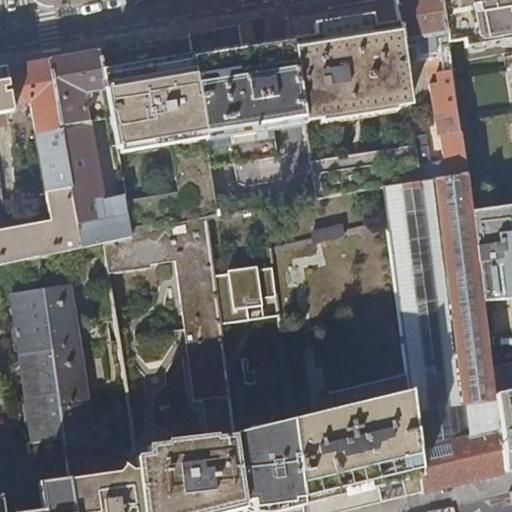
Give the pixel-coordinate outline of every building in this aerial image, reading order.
[(401,43),(402,43),(392,0),(381,0),(340,7),(288,17),(292,46),(304,123),(409,105),(401,43)] [(392,0),(402,43),(419,41),(421,55),(424,55),(437,137),(441,137),(445,168),(432,171),(427,145),(415,147),(420,181),(463,174),(445,46),(441,46),(442,51),(435,52),(434,38),(444,36),(438,0),(392,0)] [(511,0),(438,0),(444,36),(445,45),(463,42),(464,49),(511,41),(511,0)] [(146,42),(99,51),(106,91),(116,151),(181,138),(190,190),(125,202),(132,238),(204,220),(220,217),(212,169),(194,62),(165,67),(160,40),(146,42)] [(292,46),(194,62),(212,169),(281,157),(276,127),(304,123),(292,46)] [(73,55),(48,60),(70,187),(81,250),(101,245),(132,238),(125,202),(125,198),(102,203),(83,96),(106,91),(99,51),(73,55)] [(26,64),(4,67),(12,113),(15,112),(17,121),(25,120),(24,111),(25,111),(24,105),(29,103),(45,192),(70,187),(48,60),(26,64)] [(0,68),(0,267),(81,250),(70,187),(45,192),(51,220),(0,230),(0,114),(12,113),(4,67),(0,68)] [(383,188),(420,181),(415,147),(415,145),(311,164),(316,200),(383,188)] [(463,174),(420,181),(383,188),(406,376),(422,494),(471,481),(504,474),(494,397),(492,383),(490,369),(481,306),(469,217),(463,174)] [(204,220),(219,326),(248,322),(247,310),(262,307),(261,300),(276,299),(263,209),(220,217),(204,220)] [(511,210),(469,217),(481,306),(511,301),(511,210)] [(219,326),(204,220),(132,238),(101,245),(105,273),(147,271),(147,268),(175,264),(193,405),(202,404),(207,444),(147,452),(148,462),(135,464),(136,473),(141,511),(245,511),(244,503),(235,436),(219,326)] [(313,234),(315,245),(344,237),(343,226),(313,234)] [(69,286),(43,290),(64,440),(70,481),(74,511),(141,511),(136,473),(131,473),(123,468),(117,475),(87,479),(84,461),(94,460),(79,362),(76,362),(75,349),(78,348),(69,286)] [(64,440),(43,290),(43,289),(11,293),(32,445),(64,440)] [(247,360),(241,361),(245,386),(256,384),(254,372),(249,373),(247,360)] [(492,383),(511,378),(511,363),(490,369),(492,383)] [(332,414),(293,423),(304,511),(347,511),(398,500),(422,494),(406,376),(328,395),(332,414)] [(511,378),(492,383),(494,397),(504,474),(511,472),(511,378)] [(304,511),(293,423),(235,436),(244,503),(261,501),(259,485),(267,483),(271,510),(272,510),(272,511),(304,511)] [(74,511),(70,481),(38,484),(40,511),(74,511)] [(261,501),(244,503),(245,511),(248,511),(272,511),(272,510),(271,510),(267,483),(259,485),(261,501)]
